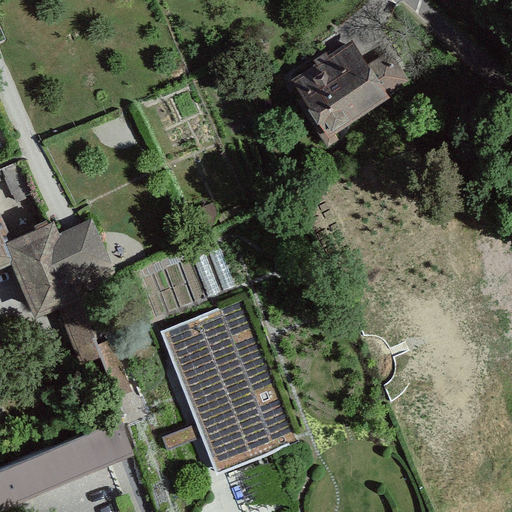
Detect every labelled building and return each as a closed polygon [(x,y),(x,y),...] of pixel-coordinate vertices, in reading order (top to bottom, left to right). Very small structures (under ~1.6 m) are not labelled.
[(371,33),(299,83),(336,137),(409,87),(371,33)] [(0,213),(0,279),(12,275),(34,330),(130,292),(97,212),(13,246),(0,213)] [(248,302),(167,333),(220,471),(301,440),(248,302)] [(0,511),(8,511),(137,453),(122,419),(0,476),(0,511)] [(166,434),(169,446),(200,438),(197,426),(166,434)]
